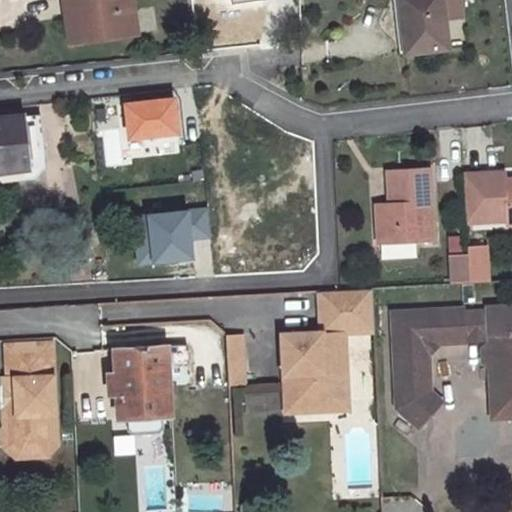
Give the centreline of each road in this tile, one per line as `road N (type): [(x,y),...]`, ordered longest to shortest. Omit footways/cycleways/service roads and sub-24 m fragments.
road 1 (residential): [(0,86),(220,65),(315,117),(511,98)]
road 2 (residential): [(0,325),(268,305)]
